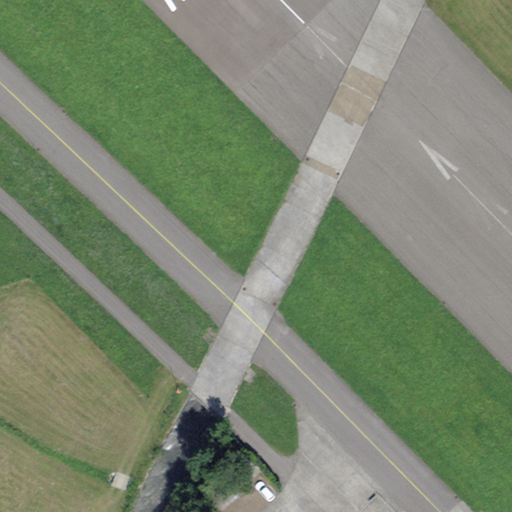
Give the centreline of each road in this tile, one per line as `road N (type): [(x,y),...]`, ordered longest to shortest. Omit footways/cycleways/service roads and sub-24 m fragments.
road 1 (track): [(221,417),(0,202)]
road 2 (track): [(275,511),(295,493),(221,417)]
